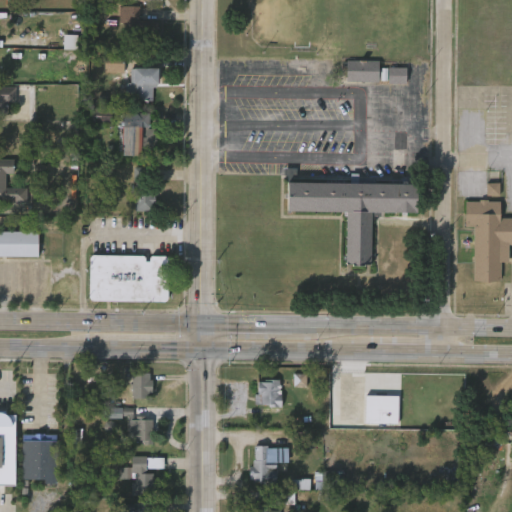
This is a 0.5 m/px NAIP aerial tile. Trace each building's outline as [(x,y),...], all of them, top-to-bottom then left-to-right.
[(139,8),(138,20),(156,20),(156,27),(158,27),(158,42),(140,42),(140,44),(124,44),(124,21),(118,21),(119,5),(139,6),(139,8)] [(78,49),(78,35),(63,35),(63,49),(78,49)] [(123,65),(122,72),(103,71),(103,53),(123,54),(123,65)] [(378,61),(378,69),(380,69),(380,67),(405,67),(405,83),(387,83),(387,81),(379,80),(378,80),(378,81),(345,81),(345,67),(342,67),(342,62),(346,62),(346,60),(378,61)] [(151,89),(151,101),(138,100),(138,96),(125,96),(125,82),(129,82),(129,69),(132,69),(132,68),(156,68),(156,88),(151,88),(151,89)] [(6,113),(0,112),(0,87),(14,87),(14,102),(6,101),(6,113)] [(117,107),(117,118),(110,117),(110,125),(87,124),(88,106),(117,107)] [(147,124),(147,129),(154,129),(154,135),(156,135),(156,150),(141,150),(141,157),(116,157),(116,123),(121,123),(121,113),(148,113),(147,124)] [(0,158),(14,159),(14,164),(16,164),(14,173),(6,173),(6,187),(27,188),(27,203),(11,202),(11,199),(0,199),(0,158)] [(152,180),(153,212),(134,211),(134,182),(132,182),(132,168),(153,168),(152,180)] [(295,176),(291,176),(291,183),(350,183),(350,174),(357,174),(357,184),(414,185),(414,213),(370,213),(370,267),(349,266),(344,266),(345,212),(284,212),(285,183),(287,183),(287,176),(283,175),(283,169),(295,169),(295,176)] [(499,196),(499,183),(486,183),(486,196),(499,196)] [(486,200),(486,202),(499,202),(499,219),(511,219),(511,245),(507,245),(507,262),(500,262),(500,281),(473,281),(473,227),(464,227),(464,202),(478,202),(478,200),(486,200)] [(2,256),(0,256),(0,231),(36,232),(35,257),(2,256)] [(167,261),(166,298),(162,303),(91,302),(87,298),(87,259),(90,256),(140,257),(143,258),(143,262),(147,262),(148,259),(150,257),(163,257),(167,261)] [(150,380),(153,380),(153,392),(149,392),(149,398),(132,398),(133,373),(150,373),(150,380)] [(306,374),(293,373),(293,387),(306,387),(306,374)] [(0,374),(9,374),(9,398),(0,397),(0,374)] [(279,378),(280,407),(268,407),(268,404),(253,403),(254,393),(257,394),(257,381),(267,381),(267,378),(279,378)] [(398,395),(397,423),(364,422),(364,394),(398,395)] [(131,419),(135,419),(135,415),(144,416),(144,418),(151,418),(151,444),(142,443),(143,440),(127,440),(127,430),(126,430),(127,415),(120,415),(120,407),(131,407),(131,419)] [(107,419),(133,419),(132,408),(107,409),(107,419)] [(0,486),(15,486),(15,414),(0,414),(0,486)] [(285,429),(286,462),(275,461),(275,483),(259,483),(259,481),(247,479),(248,465),(251,465),(251,459),(253,459),(253,445),(266,445),(266,447),(272,447),(272,429),(285,429)] [(42,432),(55,433),(55,487),(45,487),(45,482),(42,482),(42,479),(20,479),(21,433),(42,432)] [(144,468),(143,473),(151,473),(151,480),(154,480),(154,487),(151,487),(151,493),(130,494),(130,482),(134,482),(134,478),(118,478),(118,466),(131,466),(131,456),(144,456),(144,468)] [(315,472),(316,490),(341,489),(341,479),(330,479),(330,472),(315,472)] [(309,479),(298,479),(298,481),(292,481),(292,489),(309,488),(309,479)] [(151,502),(151,511),(126,511),(117,511),(117,502),(151,502)] [(265,504),(265,510),(279,510),(279,511),(251,511),(251,503),(265,504)]
